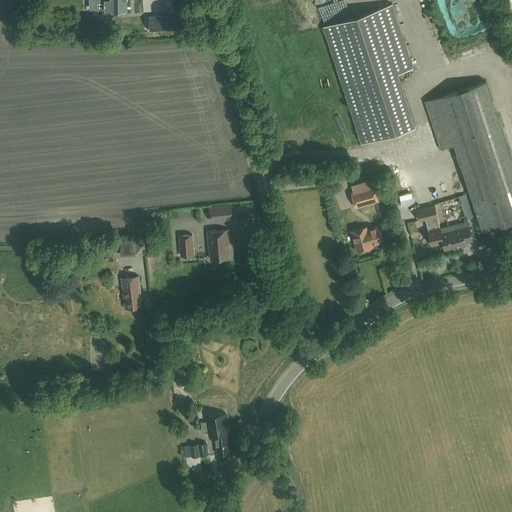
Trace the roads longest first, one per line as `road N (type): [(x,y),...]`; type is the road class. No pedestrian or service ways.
road 1 (unclassified): [(306,358),(210,0)]
road 2 (unknown): [(258,175),(276,158),(401,148),(415,131),(418,83),(436,70),(473,63),(493,74),(511,137)]
road 3 (tertiary): [(306,358),(400,296),(511,273)]
road 4 (tertiary): [(205,511),(306,358)]
